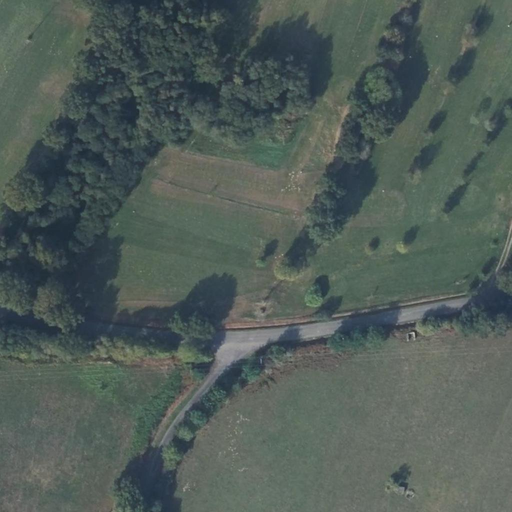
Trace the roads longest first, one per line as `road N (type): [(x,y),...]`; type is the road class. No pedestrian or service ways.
road 1 (unclassified): [(232,338),(511,297)]
road 2 (unclassified): [(0,311),(232,338)]
road 3 (unclassified): [(232,338),(173,429),(142,511)]
